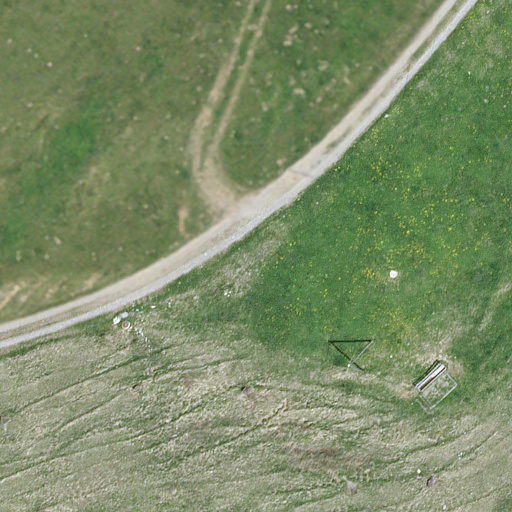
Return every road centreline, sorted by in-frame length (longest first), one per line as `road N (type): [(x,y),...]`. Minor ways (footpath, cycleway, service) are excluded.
road 1 (track): [(461,0),(365,128),(211,260),(0,353)]
road 2 (track): [(236,238),(193,155),(253,0)]
